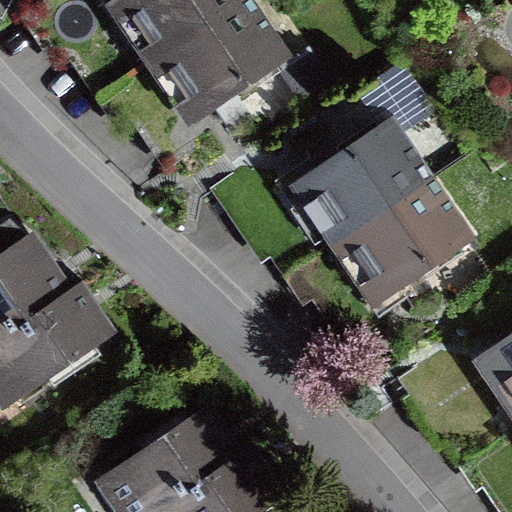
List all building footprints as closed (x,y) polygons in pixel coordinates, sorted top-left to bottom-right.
[(140,55),(147,65),(241,0),(124,0),(113,8),(144,53),(140,55)] [(280,54),(242,0),(241,0),(147,65),(153,74),(156,71),(187,117),(280,54)] [(327,234),(324,236),(331,245),(426,181),(389,126),(342,158),(321,172),(297,189),(327,234)] [(304,145),(321,172),(342,158),(324,131),(304,145)] [(426,181),(331,245),(337,255),(340,253),(371,298),(396,281),(416,267),(463,235),(426,181)] [(0,337),(65,294),(34,248),(8,224),(0,229),(0,337)] [(416,267),(396,281),(414,308),(434,294),(416,267)] [(106,333),(75,287),(65,294),(0,337),(0,378),(12,396),(106,333)] [(511,309),(497,320),(511,341),(511,309)] [(511,385),(511,348),(494,360),(511,385)] [(110,475),(135,511),(152,511),(235,456),(204,411),(110,475)] [(251,511),(276,496),(245,450),(235,456),(152,511),(251,511)]
